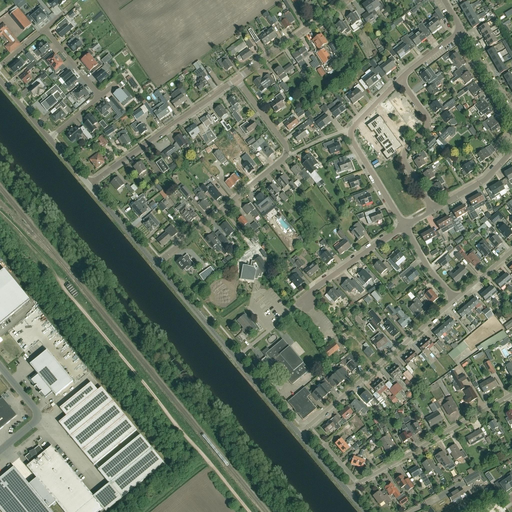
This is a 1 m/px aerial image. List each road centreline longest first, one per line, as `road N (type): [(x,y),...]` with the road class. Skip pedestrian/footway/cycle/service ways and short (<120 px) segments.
road 1 (unclassified): [(155,264),(285,155),(236,78)]
road 2 (track): [(206,459),(61,280)]
road 3 (residential): [(236,359),(314,287),(402,225)]
road 4 (residential): [(47,137),(100,94),(43,30),(0,66)]
road 5 (residential): [(299,434),(458,298)]
road 6 (tertiary): [(89,185),(236,78)]
road 7 (residential): [(402,225),(350,135),(399,80)]
road 8 (residential): [(358,483),(511,394)]
road 9 (residential): [(431,208),(403,159),(427,123),(399,80)]
road 10 (tertiary): [(236,78),(346,0)]
road 11 (tertiary): [(236,359),(155,264)]
